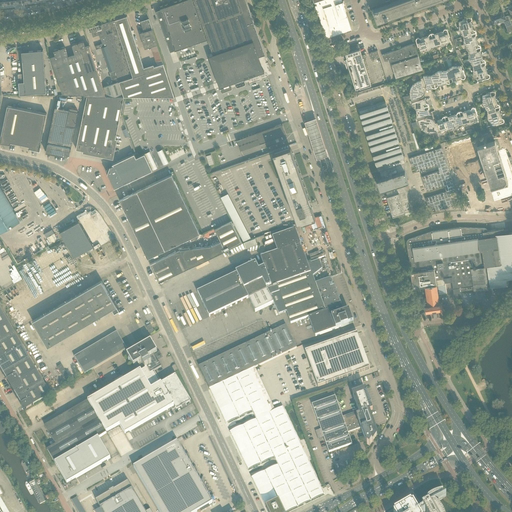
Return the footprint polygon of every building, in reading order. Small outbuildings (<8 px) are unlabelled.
[(190,0),(174,6),(187,46),(207,39),(212,54),(214,60),(221,79),(260,65),(257,57),(265,54),(252,17),(245,0),(190,0)] [(342,0),(314,0),(318,13),(326,36),(330,34),(330,33),(338,31),(351,27),(347,15),(344,5),(343,1),(343,0),(342,0)] [(373,9),(377,21),(434,0),(402,0),(391,4),(390,0),(381,3),(382,7),(374,10),(373,9)] [(156,11),(170,52),(174,50),(175,51),(187,46),(174,6),(166,8),(166,7),(160,9),(160,10),(156,11)] [(493,24),(505,20),(504,17),(502,11),(494,14),(494,13),(490,15),(490,16),(493,24)] [(119,82),(124,96),(174,97),(163,63),(144,69),(127,16),(114,20),(133,77),(119,82)] [(459,26),(459,30),(472,26),(471,22),(470,23),(470,22),(470,21),(471,21),(471,20),(471,19),(471,18),(470,17),(469,17),(462,19),(462,17),(458,19),(459,21),(459,25),(459,26)] [(145,48),(157,44),(152,28),(149,19),(140,22),(144,32),(140,33),(145,48)] [(103,33),(107,46),(119,82),(133,77),(114,20),(100,25),(103,33)] [(88,28),(90,33),(92,32),(93,37),(100,34),(103,43),(96,45),(95,46),(96,48),(96,49),(101,47),(107,46),(103,33),(100,25),(88,28)] [(462,34),(463,36),(476,32),(475,32),(475,31),(474,30),(473,30),(472,30),(472,29),(473,29),(472,26),(459,30),(461,33),(462,34)] [(442,32),(439,33),(443,45),(450,41),(448,37),(449,37),(447,30),(447,29),(446,29),(445,29),(444,29),(443,30),(443,31),(443,32),(442,32)] [(464,44),(477,40),(475,36),(476,35),(476,34),(476,33),(476,32),(463,36),(463,39),(463,40),(464,44)] [(427,36),(424,37),(428,50),(435,46),(431,33),(430,34),(429,34),(429,35),(428,36),(428,37),(427,37),(427,36)] [(432,33),(431,33),(435,46),(443,45),(439,33),(436,34),(435,35),(434,34),(434,33),(433,33),(432,33)] [(428,50),(424,37),(421,38),(421,39),(420,39),(419,38),(418,38),(417,38),(416,38),(416,39),(416,40),(418,47),(419,47),(420,50),(428,50)] [(464,44),(468,51),(480,47),(480,46),(480,45),(479,45),(478,44),(477,45),(477,44),(478,43),(477,40),(464,44)] [(78,43),(87,72),(97,69),(89,46),(85,47),(83,42),(82,41),(79,42),(78,42),(78,43)] [(411,42),(379,54),(380,57),(382,64),(384,63),(390,80),(400,77),(394,60),(414,52),(411,42)] [(87,96),(106,96),(103,87),(97,69),(87,72),(78,43),(77,43),(73,44),(72,45),(75,56),(69,58),(65,48),(64,47),(60,48),(60,50),(59,49),(55,50),(54,51),(56,57),(51,59),(53,63),(62,94),(69,94),(73,92),(74,94),(84,94),(84,96),(87,96)] [(113,83),(103,87),(106,96),(124,96),(119,82),(107,46),(101,47),(113,83)] [(468,51),(468,59),(481,55),(480,52),(479,51),(480,51),(480,50),(481,50),(481,49),(481,48),(480,47),(468,51)] [(360,49),(345,54),(347,58),(346,59),(355,90),(371,85),(360,49)] [(19,82),(20,94),(46,92),(43,52),(43,51),(43,50),(42,50),(29,51),(25,51),(26,51),(22,52),(22,51),(22,53),(24,81),(19,82)] [(379,54),(378,52),(377,50),(369,53),(371,60),(380,57),(379,54)] [(468,59),(473,66),(485,62),(485,61),(484,60),(483,59),(482,59),(482,58),(481,55),(468,59)] [(473,66),(473,74),(486,70),(485,66),(484,67),(484,66),(484,65),(485,65),(485,64),(485,63),(485,62),(473,66)] [(453,66),(446,71),(450,83),(451,83),(451,82),(452,82),(452,81),(452,80),(453,79),(454,80),(457,79),(453,66)] [(461,66),(453,66),(457,79),(460,78),(460,77),(461,77),(461,78),(462,79),(463,79),(464,79),(464,78),(465,78),(465,77),(465,76),(463,70),(462,70),(461,66)] [(486,70),(473,74),(475,76),(478,80),(479,83),(483,82),(482,80),(487,78),(488,78),(489,78),(489,77),(490,76),(490,75),(489,75),(489,74),(488,74),(487,74),(486,73),(487,73),(486,70)] [(438,71),(431,75),(435,88),(436,88),(436,87),(437,87),(437,86),(438,86),(438,85),(438,84),(439,84),(439,85),(442,84),(438,71)] [(446,71),(438,71),(442,84),(445,83),(445,82),(446,82),(446,83),(447,83),(448,83),(449,83),(450,83),(446,71)] [(424,77),(422,78),(423,81),(425,80),(427,86),(426,86),(427,89),(430,88),(430,87),(431,87),(432,87),(432,88),(433,88),(434,88),(435,88),(431,75),(423,76),(424,77)] [(411,87),(422,93),(424,94),(424,93),(424,92),(424,91),(424,90),(424,89),(423,87),(426,86),(427,86),(425,80),(423,81),(422,78),(420,78),(421,80),(417,82),(415,83),(414,83),(413,84),(412,86),(411,87)] [(410,95),(403,97),(404,102),(409,100),(410,102),(413,101),(413,102),(419,100),(418,97),(420,97),(421,96),(422,96),(422,95),(423,95),(423,94),(424,94),(422,93),(411,87),(410,89),(410,90),(410,92),(410,93),(410,95)] [(485,91),(482,93),(483,95),(482,95),(482,99),(482,100),(483,104),(496,99),(495,96),(494,97),(493,96),(494,95),(495,95),(495,94),(495,93),(495,92),(494,92),(494,91),(493,91),(492,91),(486,93),(485,91)] [(106,96),(87,96),(76,149),(83,150),(83,152),(86,153),(91,154),(92,154),(97,155),(102,156),(107,157),(108,157),(113,158),(117,139),(115,138),(124,96),(106,96)] [(412,103),(416,110),(428,106),(428,105),(428,104),(427,104),(427,103),(426,103),(425,103),(425,102),(426,102),(424,99),(419,100),(413,102),(413,101),(410,102),(410,103),(412,103)] [(483,104),(487,110),(499,106),(499,105),(498,104),(497,104),(496,104),(496,103),(497,103),(496,99),(483,104)] [(382,178),(381,178),(377,179),(380,190),(385,188),(388,196),(387,196),(387,197),(393,215),(393,216),(395,216),(411,210),(409,205),(406,191),(406,190),(405,187),(405,186),(404,182),(407,181),(408,181),(405,170),(404,171),(402,163),(405,162),(385,102),(359,110),(378,171),(379,170),(382,178)] [(10,142),(19,144),(26,110),(7,106),(1,135),(0,137),(0,142),(10,144),(10,142)] [(415,118),(415,120),(418,119),(418,117),(424,115),(429,114),(428,110),(427,111),(427,110),(428,109),(428,108),(429,108),(429,107),(429,106),(428,106),(416,110),(416,118),(415,118)] [(487,110),(487,118),(500,114),(499,111),(498,111),(498,110),(499,110),(499,109),(500,108),(500,107),(499,106),(487,110)] [(46,152),(69,157),(78,112),(55,107),(46,152)] [(470,110),(467,111),(471,124),(478,119),(478,118),(476,115),(477,115),(475,108),(475,107),(474,107),(473,107),(472,107),(472,108),(471,108),(471,109),(471,110),(470,110)] [(26,110),(19,144),(29,146),(28,148),(39,150),(41,143),(40,143),(46,114),(26,110)] [(455,114),(452,115),(456,128),(463,124),(459,111),(458,112),(457,113),(456,114),(456,115),(455,115),(455,114)] [(460,111),(459,111),(463,124),(471,124),(467,111),(464,112),(463,113),(462,112),(461,111),(460,111)] [(500,114),(487,118),(492,125),(493,125),(494,127),(497,126),(496,125),(502,123),(503,123),(503,122),(504,122),(504,121),(504,120),(504,119),(503,119),(502,118),(501,118),(500,118),(501,117),(500,114)] [(421,128),(425,131),(431,118),(430,117),(429,117),(428,118),(427,118),(425,118),(424,115),(418,117),(418,119),(415,120),(416,121),(418,121),(419,124),(421,128)] [(445,116),(444,116),(448,129),(456,128),(452,115),(449,116),(449,117),(448,117),(447,116),(446,116),(445,116)] [(437,120),(438,122),(440,128),(438,129),(439,132),(438,133),(439,136),(442,135),(442,133),(448,129),(444,116),(443,117),(442,118),(442,119),(442,120),(441,120),(441,119),(437,120)] [(319,157),(324,155),(328,154),(316,117),(313,118),(308,120),(305,121),(317,158),(319,157)] [(431,118),(425,131),(426,131),(427,132),(428,132),(429,132),(430,132),(431,132),(432,132),(433,132),(435,138),(439,137),(439,136),(438,133),(439,132),(438,129),(440,128),(438,122),(435,123),(434,122),(434,121),(434,120),(433,119),(432,119),(432,118),(431,118)] [(282,124),(255,133),(259,144),(286,134),(282,123),(282,124)] [(483,139),(448,150),(458,179),(484,171),(485,174),(490,187),(494,202),(511,195),(511,170),(508,159),(505,148),(498,151),(495,140),(486,143),(486,141),(483,141),(483,139)] [(315,216),(291,147),(290,145),(273,152),(298,222),(315,216)] [(163,164),(168,162),(161,148),(156,151),(163,164)] [(415,165),(416,171),(439,165),(439,164),(446,162),(442,148),(409,157),(411,166),(415,165)] [(105,169),(106,171),(107,173),(107,174),(107,173),(110,178),(109,178),(110,179),(114,188),(118,186),(118,187),(119,186),(152,170),(146,156),(151,154),(150,151),(136,158),(134,154),(112,164),(112,165),(113,164),(113,165),(110,167),(110,166),(109,167),(105,169)] [(209,166),(219,163),(215,151),(205,154),(209,166)] [(321,156),(319,157),(324,174),(325,177),(328,176),(327,170),(326,170),(325,168),(328,167),(324,155),(321,156)] [(433,211),(453,206),(449,190),(455,188),(451,173),(444,175),(443,172),(440,173),(439,171),(430,173),(434,188),(444,186),(446,192),(425,197),(428,207),(431,206),(433,211)] [(172,174),(119,199),(147,258),(200,233),(172,174)] [(0,232),(20,221),(15,212),(0,187),(0,232)] [(150,264),(154,273),(159,282),(242,242),(231,221),(215,229),(221,241),(212,245),(180,249),(150,264)] [(29,231),(22,222),(18,225),(18,226),(21,224),(23,227),(21,229),(25,235),(29,231)] [(61,233),(65,239),(74,256),(92,246),(78,222),(61,233)] [(508,278),(509,277),(511,277),(511,232),(503,235),(503,229),(503,228),(487,231),(487,230),(486,229),(485,229),(485,228),(484,228),(460,227),(432,231),(409,239),(408,240),(407,241),(407,242),(406,242),(406,243),(409,261),(410,261),(411,272),(410,272),(412,288),(416,287),(425,286),(427,304),(424,305),(425,311),(442,308),(442,302),(439,303),(435,280),(452,277),(454,293),(460,292),(459,286),(473,284),(473,286),(462,288),(462,290),(474,289),(474,290),(487,288),(487,287),(490,287),(508,284),(509,284),(508,278)] [(258,271),(257,271),(274,303),(273,303),(279,314),(286,312),(291,323),(308,317),(315,336),(341,327),(343,327),(345,326),(353,323),(349,311),(347,311),(347,310),(343,310),(343,309),(344,309),(343,306),(342,307),(341,305),(341,306),(340,302),(339,302),(338,298),(339,298),(338,298),(337,294),(335,290),(336,290),(335,290),(334,286),(333,286),(332,283),(331,282),(330,282),(329,279),(315,284),(313,276),(318,272),(317,269),(316,270),(315,268),(315,266),(313,262),(311,263),(308,264),(295,229),(290,230),(272,237),(277,251),(268,255),(261,257),(264,267),(258,271)] [(54,233),(46,238),(49,243),(53,241),(54,242),(55,241),(54,240),(57,238),(54,233)] [(257,244),(255,238),(244,242),(246,248),(257,244)] [(102,250),(75,263),(81,275),(118,257),(110,241),(100,246),(102,250)] [(255,312),(273,303),(274,303),(257,271),(258,271),(255,265),(250,267),(249,265),(245,267),(246,269),(197,292),(209,317),(248,298),(255,312)] [(114,313),(119,310),(109,293),(101,280),(32,321),(47,347),(112,309),(114,313)] [(189,327),(201,322),(196,310),(189,313),(192,320),(187,322),(188,325),(189,327)] [(0,326),(0,342),(14,334),(7,322),(0,326)] [(155,332),(152,328),(150,325),(146,327),(151,335),(155,332)] [(199,366),(210,389),(255,368),(262,365),(262,364),(297,348),(286,325),(199,366)] [(74,357),(84,374),(85,374),(127,349),(116,332),(74,357)] [(318,387),(370,369),(357,333),(305,351),(311,368),(310,368),(311,371),(312,371),(318,387)] [(0,342),(0,359),(21,347),(14,334),(0,342)] [(88,402),(45,426),(56,445),(47,450),(55,463),(98,438),(100,437),(106,433),(106,434),(107,433),(120,426),(125,435),(174,406),(176,411),(182,408),(186,405),(186,406),(190,403),(191,402),(175,375),(161,383),(154,371),(161,367),(161,366),(157,358),(158,357),(156,355),(155,355),(154,354),(157,352),(151,341),(127,355),(133,366),(141,361),(143,365),(144,366),(145,368),(134,374),(125,380),(117,385),(106,391),(97,396),(88,401),(88,402)] [(0,359),(0,369),(2,373),(28,359),(21,347),(0,359)] [(2,373),(9,386),(35,371),(28,359),(2,373)] [(66,362),(73,375),(78,372),(70,360),(66,362)] [(57,367),(65,380),(69,378),(61,365),(57,367)] [(255,368),(210,389),(218,406),(224,419),(226,423),(226,424),(226,423),(228,422),(252,411),(256,420),(275,411),(255,368)] [(9,386),(17,398),(43,383),(35,371),(9,386)] [(117,385),(125,380),(123,376),(122,375),(114,380),(117,385)] [(43,383),(17,398),(24,410),(50,395),(43,383)] [(335,397),(312,405),(326,444),(327,448),(329,453),(352,445),(352,444),(348,433),(361,428),(366,442),(367,444),(369,446),(370,444),(376,436),(376,435),(377,434),(375,429),(369,412),(373,411),(371,407),(365,390),(360,391),(353,394),(359,412),(342,417),(335,397)] [(256,420),(230,432),(248,470),(274,457),(278,465),(304,453),(283,407),(275,411),(256,420)] [(98,438),(55,463),(67,484),(111,459),(110,459),(98,438)] [(134,467),(133,467),(159,511),(196,511),(213,502),(177,442),(175,443),(134,467)] [(278,465),(251,478),(267,511),(287,511),(324,494),(304,453),(278,465)] [(21,459),(20,460),(20,461),(27,472),(28,473),(28,474),(29,474),(30,473),(30,472),(30,471),(23,460),(22,459),(21,459)] [(44,502),(44,503),(45,502),(45,501),(45,500),(44,499),(36,483),(35,482),(35,481),(34,481),(33,481),(32,481),(31,482),(31,483),(31,484),(32,485),(41,500),(42,501),(43,502),(44,502)] [(151,511),(150,510),(146,511),(145,511),(128,482),(114,490),(114,489),(113,490),(110,492),(109,492),(110,493),(96,501),(102,511),(151,511)] [(424,511),(425,511),(442,511),(441,509),(439,507),(437,505),(436,504),(435,503),(440,500),(443,498),(443,493),(440,493),(438,494),(435,495),(433,496),(431,497),(429,498),(427,500),(428,503),(422,506),(423,509),(422,509),(421,507),(418,508),(420,511),(419,511),(413,502),(411,501),(394,510),(393,511),(424,511)]
